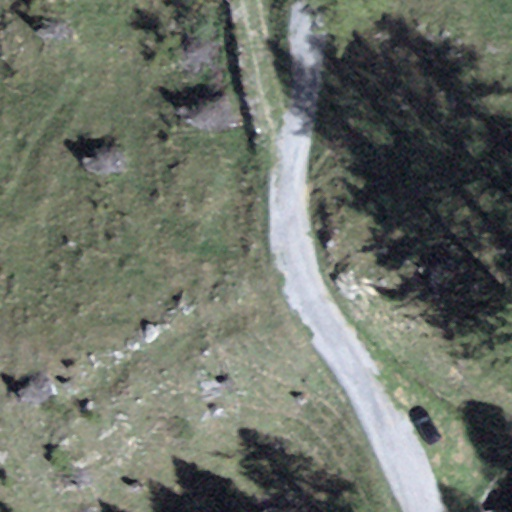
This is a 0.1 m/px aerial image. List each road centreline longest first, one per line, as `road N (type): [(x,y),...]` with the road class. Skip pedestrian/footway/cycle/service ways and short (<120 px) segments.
road 1 (track): [(292,164),(285,228),(301,289),(427,511)]
road 2 (track): [(292,164),(264,0)]
road 3 (track): [(304,0),(292,164)]
